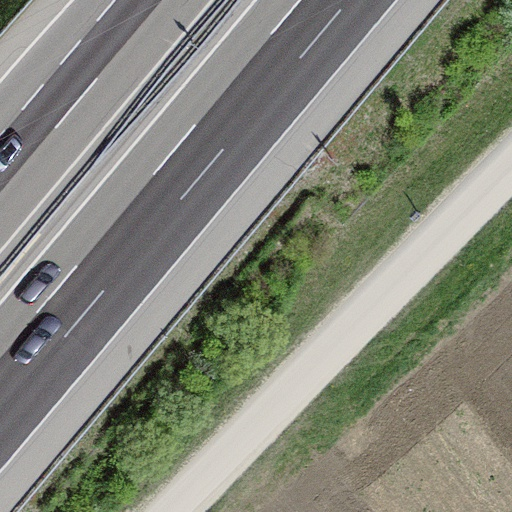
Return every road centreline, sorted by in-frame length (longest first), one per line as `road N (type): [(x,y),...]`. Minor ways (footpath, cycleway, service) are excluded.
road 1 (motorway): [(0,384),(325,0)]
road 2 (unclassified): [(177,511),(511,166)]
road 3 (motorway): [(162,0),(0,191)]
